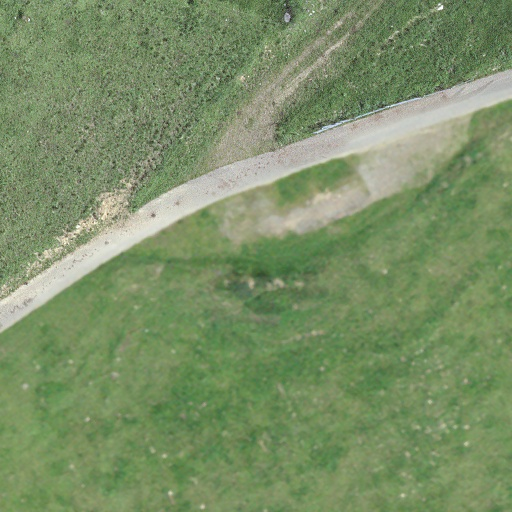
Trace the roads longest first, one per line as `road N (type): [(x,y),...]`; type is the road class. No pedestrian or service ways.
road 1 (unclassified): [(511,88),(247,181),(152,225)]
road 2 (track): [(247,181),(265,102),(386,0)]
road 3 (track): [(152,225),(0,332)]
